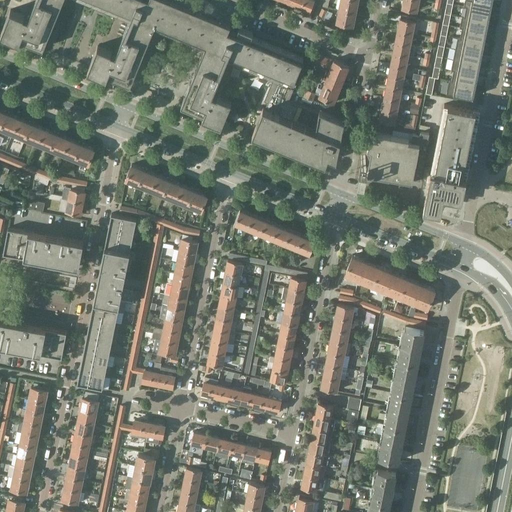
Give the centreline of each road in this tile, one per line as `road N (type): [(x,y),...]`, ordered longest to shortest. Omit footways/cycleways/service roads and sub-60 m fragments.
road 1 (residential): [(415,511),(462,269)]
road 2 (residential): [(40,511),(88,274)]
road 3 (residential): [(467,247),(511,10)]
road 4 (residential): [(180,407),(230,174)]
road 5 (secondary): [(342,193),(126,105)]
road 6 (residential): [(292,434),(336,217)]
road 7 (residential): [(88,274),(118,126)]
road 8 (residential): [(232,0),(374,49)]
road 9 (residential): [(342,193),(374,49)]
road 10 (secondary): [(336,217),(462,269)]
road 11 (secondary): [(126,105),(0,53)]
road 12 (secondary): [(467,247),(342,193)]
road 13 (secondary): [(0,80),(118,126)]
road 14 (secondary): [(118,126),(230,174)]
